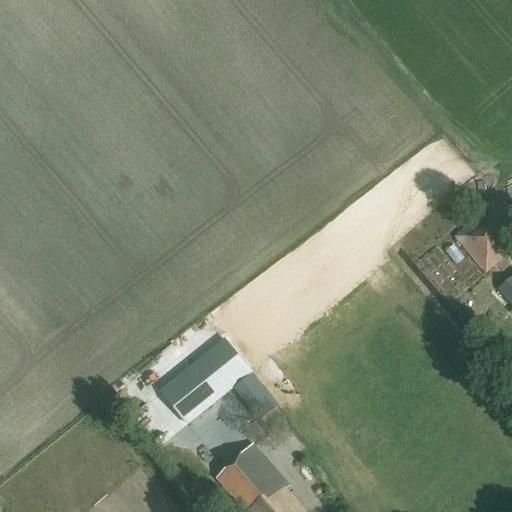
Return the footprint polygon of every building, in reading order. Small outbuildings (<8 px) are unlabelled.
[(486,273),(509,252),(478,216),(454,236),(486,273)] [(498,290),(511,305),(511,277),(511,278),(498,290)] [(226,344),(163,393),(188,426),(235,389),(251,376),(226,344)] [(251,376),(235,389),(260,421),(277,407),(252,376),(251,376)] [(245,511),(302,511),(283,489),(285,483),(253,447),(216,479),(245,511)]
